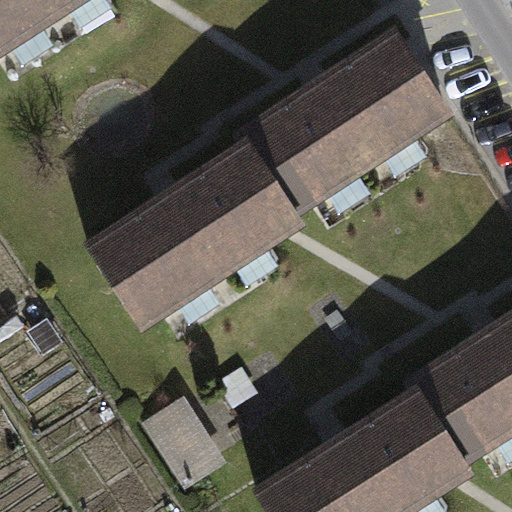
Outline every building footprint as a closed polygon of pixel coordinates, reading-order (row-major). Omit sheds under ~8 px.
[(0,0),(0,63),(100,0),(0,0)] [(322,85),(242,137),(247,145),(299,225),(456,123),(398,35),(322,85)] [(299,225),(247,145),(169,195),(83,250),(141,339),(300,237),(305,234),(299,225)] [(419,393),(468,473),(511,444),(511,319),(490,333),(411,383),(419,393)] [(468,473),(419,393),(340,441),(251,496),(261,511),(430,511),(469,488),(476,484),(468,473)] [(185,398),(144,423),(180,482),(221,457),(185,398)]
